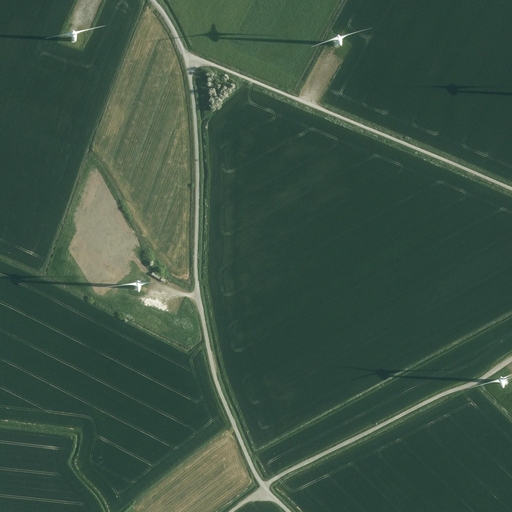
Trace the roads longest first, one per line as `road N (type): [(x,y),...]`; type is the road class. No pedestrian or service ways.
road 1 (unclassified): [(264,487),(212,363),(194,258),(190,81),(176,31),(153,0)]
road 2 (track): [(511,192),(214,65),(186,61)]
road 3 (track): [(264,487),(511,360)]
